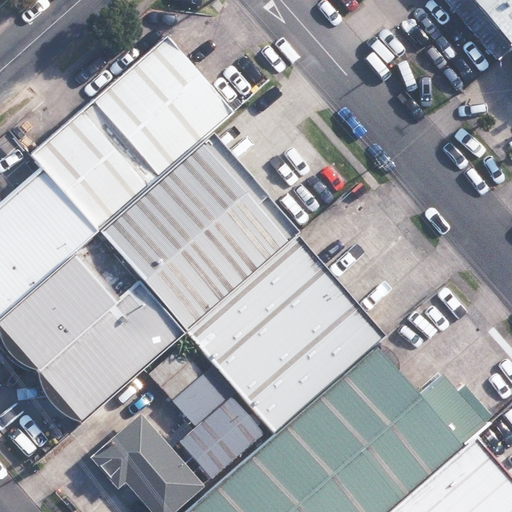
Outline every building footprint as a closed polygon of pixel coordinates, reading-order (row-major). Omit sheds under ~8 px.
[(511,0),(455,0),(507,59),(511,54),(511,0)] [(156,57),(23,171),(32,181),(87,246),(88,246),(201,149),(221,132),(156,57)] [(201,149),(88,246),(177,349),(290,252),(201,149)] [(0,320),(87,246),(32,181),(0,208),(0,320)] [(0,353),(73,438),(177,349),(88,246),(87,246),(0,320),(0,353)] [(290,252),(177,349),(178,351),(228,408),(262,448),(378,349),(292,250),(290,252)] [(403,511),(470,456),(378,349),(262,448),(205,498),(187,511),(403,511)] [(185,444),(228,408),(178,351),(136,388),(185,444)] [(205,498),(262,448),(228,408),(185,444),(170,457),(205,498)] [(187,511),(205,498),(170,457),(143,426),(89,472),(122,511),(187,511)] [(511,511),(511,504),(470,456),(403,511),(511,511)]
